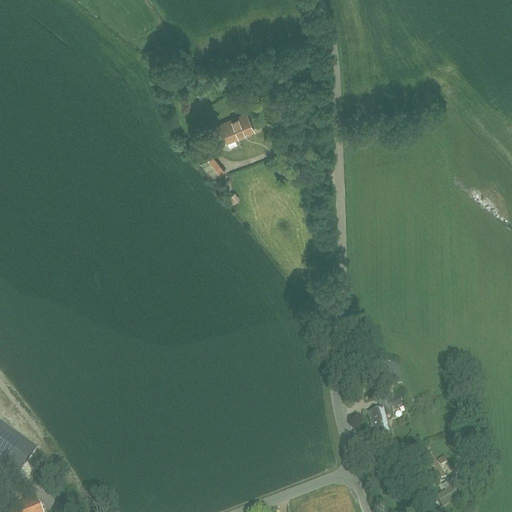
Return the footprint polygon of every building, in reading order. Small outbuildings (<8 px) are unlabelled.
[(247,113),(219,125),(227,143),(254,131),(247,113)] [(216,183),(224,176),(225,175),(210,157),(201,165),(216,183)] [(229,198),(234,205),(242,201),(237,193),(229,198)] [(400,385),(396,365),(381,368),(386,388),(400,385)] [(390,408),(401,405),(399,399),(388,402),(387,396),(377,398),(380,410),(368,414),(370,423),(372,422),(376,439),(390,435),(386,418),(392,416),(390,408)] [(0,464),(16,476),(36,449),(0,422),(0,464)] [(428,489),(446,478),(432,455),(414,466),(428,489)] [(453,488),(457,486),(451,477),(445,480),(447,482),(442,485),(446,490),(435,497),(443,508),(459,498),(453,488)] [(0,511),(42,511),(36,496),(0,510),(0,511)]
